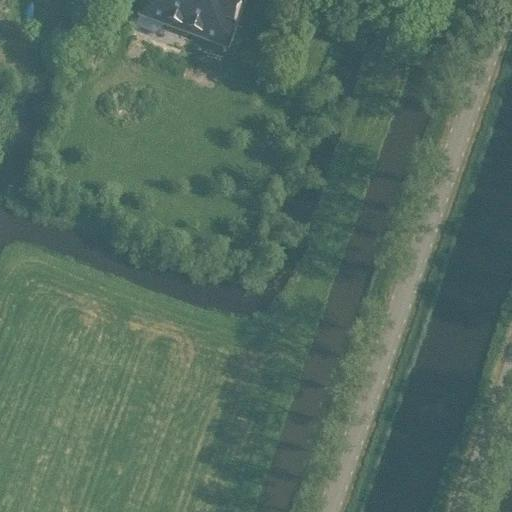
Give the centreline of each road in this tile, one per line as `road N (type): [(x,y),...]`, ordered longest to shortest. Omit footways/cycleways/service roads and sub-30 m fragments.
road 1 (tertiary): [(326,511),(504,0)]
road 2 (unclassified): [(464,511),(511,377)]
